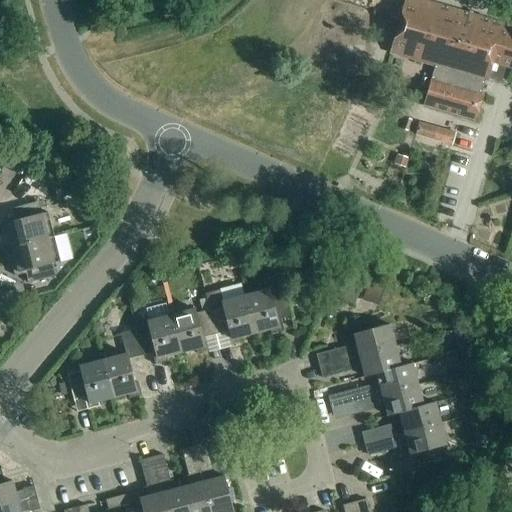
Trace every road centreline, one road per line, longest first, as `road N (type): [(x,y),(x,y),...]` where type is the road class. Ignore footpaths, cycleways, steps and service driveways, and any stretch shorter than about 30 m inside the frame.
road 1 (residential): [(0,424),(52,460),(179,419),(199,394),(293,371),(322,475),(243,494)]
road 2 (tertiary): [(174,134),(511,281)]
road 3 (unclassified): [(174,134),(132,235),(0,394)]
road 4 (tertiary): [(53,0),(91,88),(174,134)]
